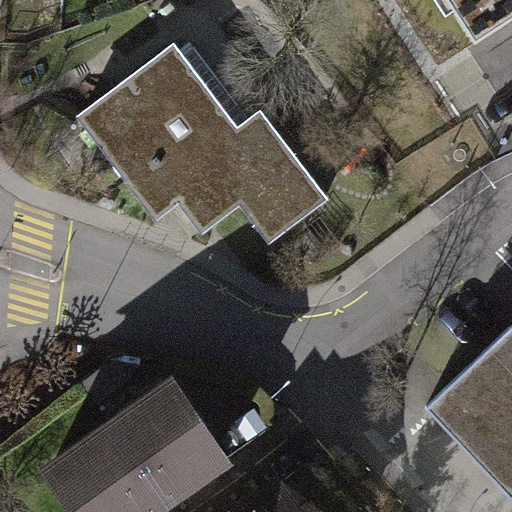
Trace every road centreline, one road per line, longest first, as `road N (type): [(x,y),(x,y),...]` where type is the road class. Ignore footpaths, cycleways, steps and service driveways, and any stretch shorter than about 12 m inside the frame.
road 1 (residential): [(0,259),(252,341),(322,341)]
road 2 (residential): [(322,341),(356,327),(511,211)]
road 3 (residential): [(322,341),(329,374),(369,423),(467,511)]
